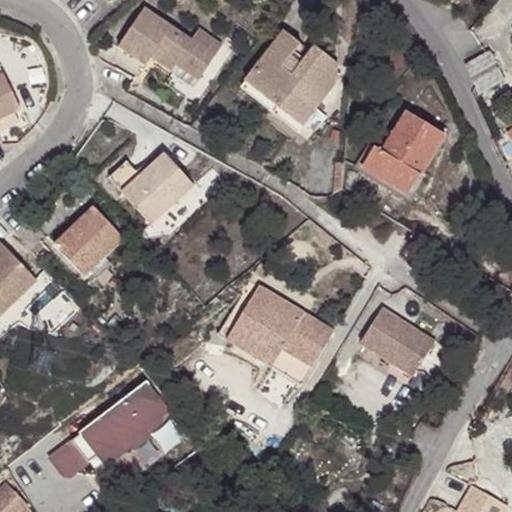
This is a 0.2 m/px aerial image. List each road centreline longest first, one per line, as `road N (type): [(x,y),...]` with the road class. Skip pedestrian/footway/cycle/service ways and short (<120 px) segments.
road 1 (residential): [(0,190),(61,129),(77,77),(70,47),(50,23),(0,0)]
road 2 (residential): [(511,187),(448,61),(403,0)]
road 3 (residential): [(411,511),(511,329)]
road 4 (residential): [(53,511),(163,449)]
